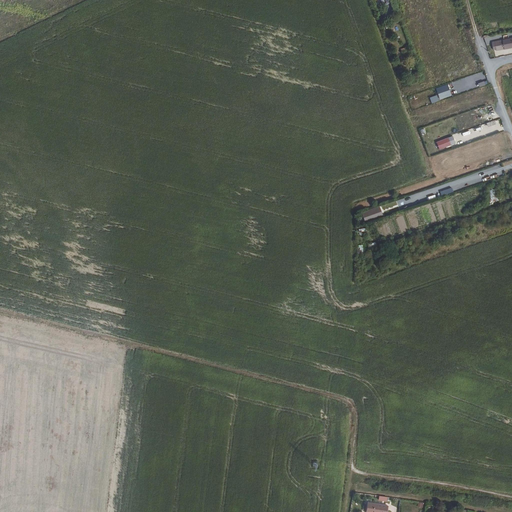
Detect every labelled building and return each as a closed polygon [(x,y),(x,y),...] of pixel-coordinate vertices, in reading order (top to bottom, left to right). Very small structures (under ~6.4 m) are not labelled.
[(502,40),(494,42),(496,50),(503,49),(502,40)] [(445,93),(443,89),(452,87),(451,83),(435,88),(438,96),(445,93)] [(498,119),(486,123),(487,127),(500,123),(498,119)] [(439,150),(452,145),(449,137),(436,142),(439,150)] [(488,191),(492,202),(499,200),(496,188),(488,191)] [(362,213),(365,222),(383,215),(380,206),(362,213)] [(384,220),(377,223),(382,236),(390,233),(384,220)] [(386,511),(388,506),(367,503),(366,511),(386,511)]
